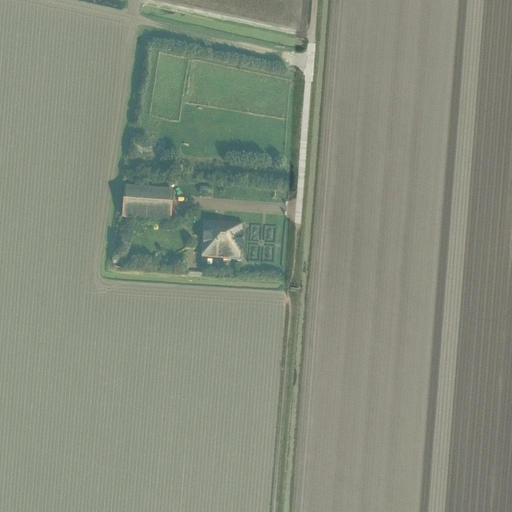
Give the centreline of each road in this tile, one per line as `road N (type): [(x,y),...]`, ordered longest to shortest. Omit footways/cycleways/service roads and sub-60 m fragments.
road 1 (track): [(276,511),(312,33)]
road 2 (track): [(292,297),(91,282),(131,17)]
road 3 (track): [(309,61),(131,17)]
road 4 (track): [(153,0),(312,33)]
